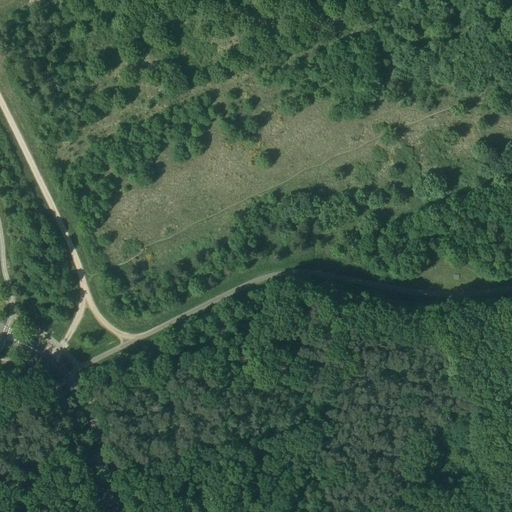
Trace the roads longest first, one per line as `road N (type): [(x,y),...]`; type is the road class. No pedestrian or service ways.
road 1 (track): [(58,354),(84,287),(0,100)]
road 2 (residential): [(120,511),(82,397),(65,371),(0,334)]
